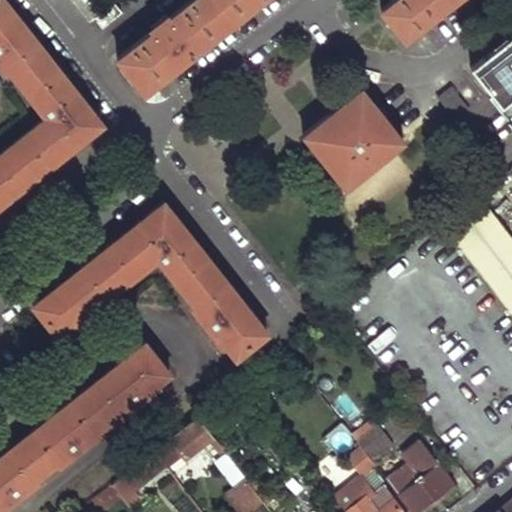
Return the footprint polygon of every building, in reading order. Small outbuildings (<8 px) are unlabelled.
[(0,201),(99,123),(0,0),(0,66),(4,72),(7,69),(46,117),(0,153),(0,201)] [(72,0),(88,20),(93,16),(111,1),(110,0),(72,0)] [(153,30),(118,57),(143,89),(256,0),(192,0),(168,19),(165,14),(150,26),(153,30)] [(390,0),(382,6),(404,35),(448,0),(390,0)] [(121,12),(111,1),(93,16),(103,27),(121,12)] [(511,34),(470,68),(511,122),(511,120),(511,34)] [(361,86),(304,131),(345,183),(402,138),(361,86)] [(453,89),(440,95),(451,117),(464,111),(453,89)] [(511,244),(475,196),(441,223),(511,314),(511,244)] [(163,202),(33,304),(56,334),(69,324),(72,328),(111,298),(107,292),(156,255),(195,303),(191,306),(222,346),(226,343),(235,354),(264,332),(163,202)] [(143,342),(0,452),(0,511),(39,482),(34,476),(55,460),(58,464),(98,434),(94,429),(115,412),(118,416),(159,385),(156,381),(167,373),(143,342)] [(371,412),(351,427),(360,438),(374,456),(394,441),(371,412)] [(198,415),(153,450),(166,466),(181,455),(184,459),(209,441),(214,448),(220,444),(198,415)] [(384,476),(412,511),(452,481),(419,437),(402,451),(421,475),(415,480),(401,462),(384,476)] [(360,438),(346,448),(362,468),(375,458),(374,456),(360,438)] [(220,444),(214,448),(224,461),(230,456),(220,444)] [(153,450),(129,469),(142,484),(166,466),(153,450)] [(129,469),(112,482),(124,498),(132,492),(142,484),(129,469)] [(258,472),(248,479),(255,488),(258,493),(264,489),(269,486),(258,472)] [(412,511),(413,511),(425,511),(457,487),(452,481),(412,511)] [(346,495),(335,503),(342,511),(403,511),(383,486),(370,497),(368,494),(353,505),(346,495)] [(255,488),(240,500),(249,510),(263,499),(258,493),(255,488)] [(258,493),(263,499),(273,511),(278,507),(264,489),(258,493)] [(124,498),(130,506),(138,500),(132,492),(124,498)] [(342,511),(335,503),(331,498),(325,502),(329,507),(324,511),(323,508),(316,511),(342,511)] [(511,511),(511,498),(500,509),(502,511),(511,511)]
